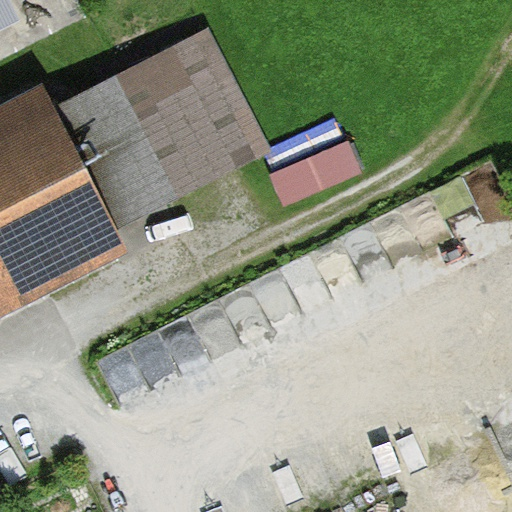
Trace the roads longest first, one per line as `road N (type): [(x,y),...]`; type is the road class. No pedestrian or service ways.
road 1 (residential): [(253,213),(38,332)]
road 2 (residential): [(143,511),(38,332)]
